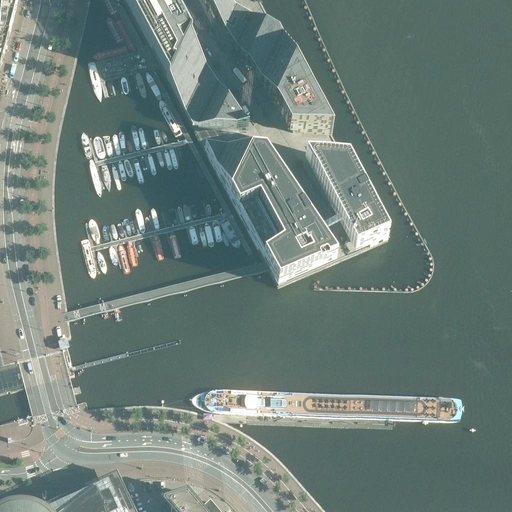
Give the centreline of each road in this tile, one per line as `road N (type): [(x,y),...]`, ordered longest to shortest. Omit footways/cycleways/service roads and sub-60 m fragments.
road 1 (primary): [(77,437),(54,411),(24,296),(15,201),(22,124)]
road 2 (residential): [(181,0),(337,238)]
road 3 (primary): [(278,511),(210,454),(176,443),(77,437)]
road 4 (primary): [(0,237),(27,363),(57,449)]
road 5 (primary): [(69,455),(192,462),(225,477),(260,511)]
road 6 (primary): [(22,124),(54,0)]
road 7 (primary): [(35,0),(6,120)]
